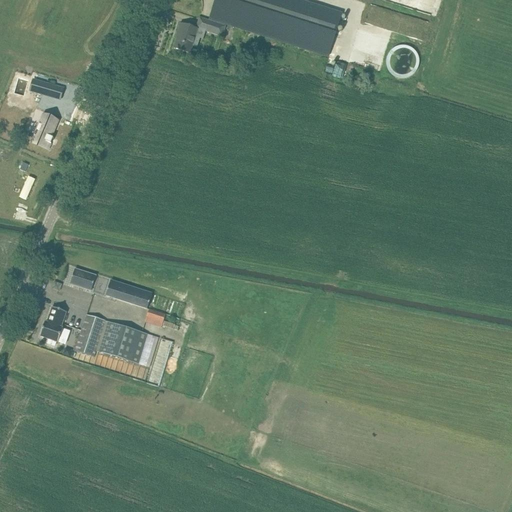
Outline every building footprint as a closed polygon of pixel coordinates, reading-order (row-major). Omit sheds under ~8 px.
[(342,16),(293,0),(215,0),(209,19),(328,57),(342,16)] [(222,37),(225,26),(209,21),(205,31),(222,37)] [(190,53),(192,46),(197,47),(200,38),(195,36),(197,30),(180,24),(177,32),(178,33),(174,48),(190,53)] [(414,77),(414,48),(388,48),(388,78),(414,77)] [(33,80),(30,90),(48,96),(49,92),(51,85),(33,80)] [(37,108),(41,100),(36,98),(32,106),(37,108)] [(37,131),(34,138),(50,145),(55,133),(53,132),(60,117),(46,111),(38,130),(37,129),(37,130),(36,130),(35,130),(35,131),(37,131)] [(75,269),(70,285),(91,291),(96,276),(75,269)] [(147,309),(152,294),(110,281),(106,296),(147,309)] [(61,327),(66,312),(52,307),(47,322),(45,322),(40,337),(49,340),(47,344),(54,346),(56,342),(58,343),(63,328),(61,327)] [(145,310),(143,323),(160,327),(163,313),(145,310)] [(93,358),(95,352),(137,364),(146,334),(87,315),(75,352),(93,358)]
